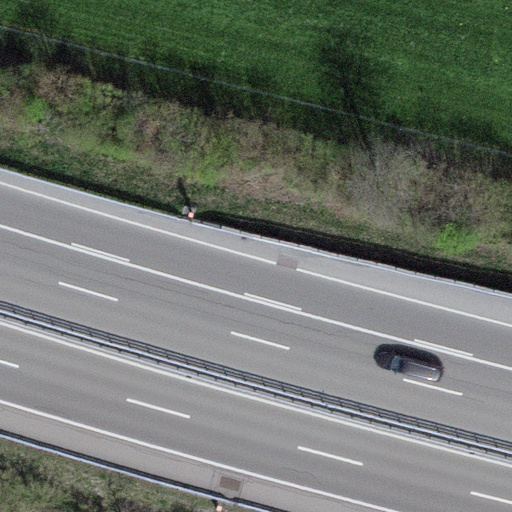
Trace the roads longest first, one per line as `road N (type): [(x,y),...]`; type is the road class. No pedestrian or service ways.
road 1 (motorway): [(511,407),(0,264)]
road 2 (motorway): [(0,364),(511,506)]
